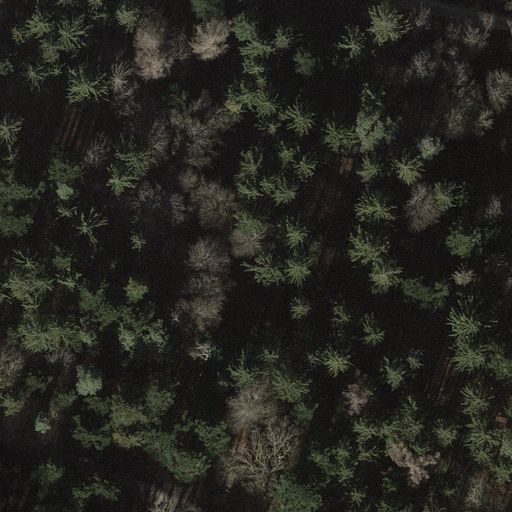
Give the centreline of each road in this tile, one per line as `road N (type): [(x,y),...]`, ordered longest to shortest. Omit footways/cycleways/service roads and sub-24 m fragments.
road 1 (track): [(27,0),(190,133),(315,154),(408,217),(511,308)]
road 2 (track): [(192,511),(0,433)]
